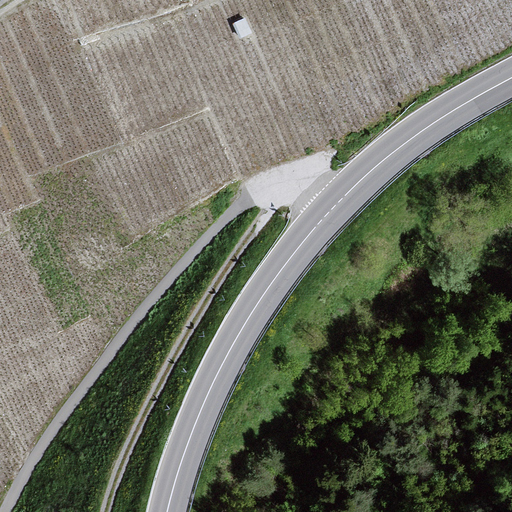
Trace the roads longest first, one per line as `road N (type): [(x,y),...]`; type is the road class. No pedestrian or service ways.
road 1 (tertiary): [(511,77),(425,127),(365,175),(282,268),(217,373),(166,511)]
road 2 (track): [(334,207),(308,189),(276,184),(234,208),(88,379),(3,511)]
road 3 (track): [(105,511),(171,359),(283,184)]
